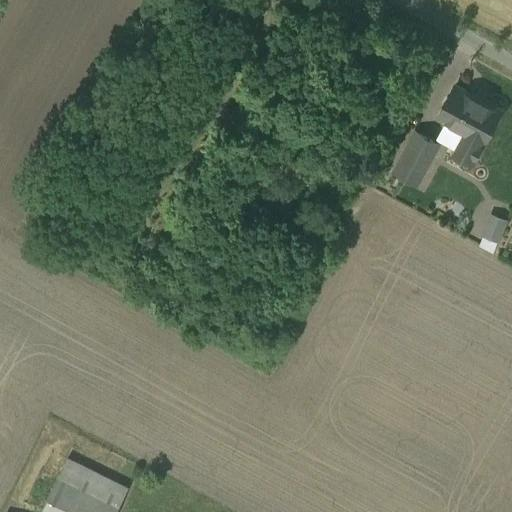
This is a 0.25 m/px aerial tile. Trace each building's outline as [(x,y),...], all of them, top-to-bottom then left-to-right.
[(500,109),(455,84),(438,116),(465,131),(456,148),(474,159),(484,140),(500,109)] [(239,130),(259,145),(278,121),(258,105),(239,130)] [(436,143),(417,133),(402,161),(421,171),(436,143)] [(421,171),(402,161),(396,171),(416,181),(421,171)] [(489,217),(483,233),(499,239),(505,223),(489,217)] [(116,511),(128,489),(67,458),(40,511),(116,511)]
